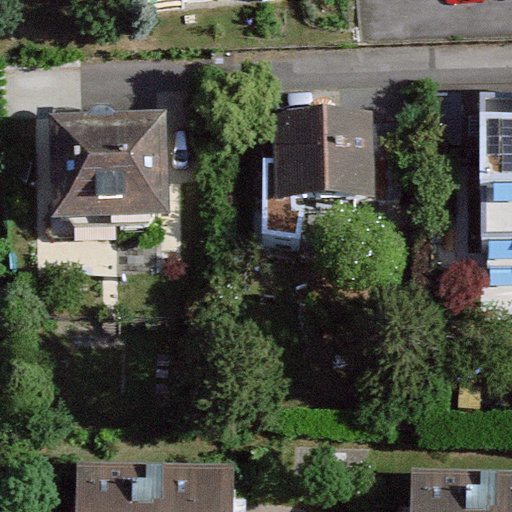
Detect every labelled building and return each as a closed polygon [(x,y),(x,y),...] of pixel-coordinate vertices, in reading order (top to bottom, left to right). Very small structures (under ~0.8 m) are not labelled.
[(132,0),(134,11),(254,0),(132,0)] [(511,109),(449,109),(449,208),(511,208),(511,109)] [(275,124),(276,210),(374,209),(373,122),(275,124)] [(48,126),(50,232),(172,230),(170,124),(48,126)] [(71,466),(69,511),(232,511),(234,473),(71,466)] [(511,511),(511,479),(409,475),(407,511),(511,511)]
